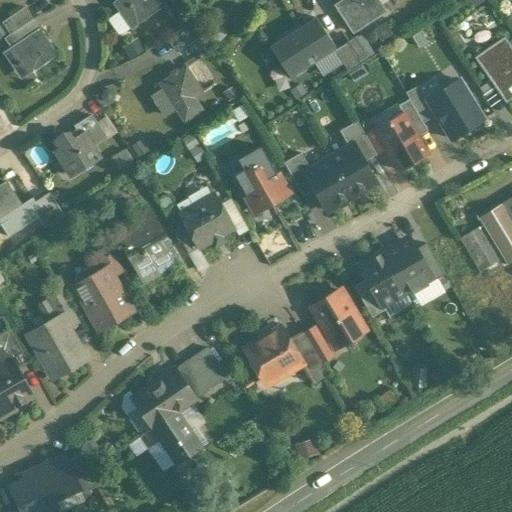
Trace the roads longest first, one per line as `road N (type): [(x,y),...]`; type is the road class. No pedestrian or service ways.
road 1 (residential): [(0,460),(169,323),(256,287)]
road 2 (secondary): [(511,362),(279,511)]
road 3 (residential): [(74,0),(92,30),(88,75),(0,148)]
